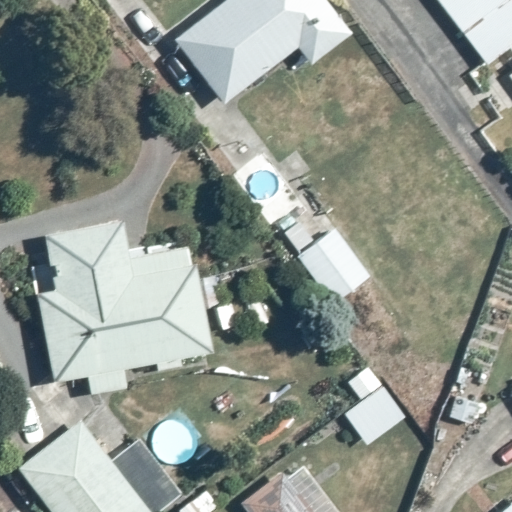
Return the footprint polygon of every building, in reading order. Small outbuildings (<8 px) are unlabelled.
[(224,0),(172,40),(221,105),(296,49),(308,65),(349,35),(323,0),(224,0)] [(262,145),(227,169),(275,240),(311,215),(262,145)] [(33,293),(50,383),(208,353),(192,266),(131,277),(120,220),(43,234),(54,289),(33,293)] [(368,275),(332,224),(293,251),(328,303),(368,275)] [(399,418),(378,387),(339,412),(360,444),(399,418)] [(145,511),(77,420),(15,466),(49,511),(145,511)] [(245,511),(307,511),(279,473),(239,503),(245,511)] [(511,511),(511,501),(498,511),(511,511)]
